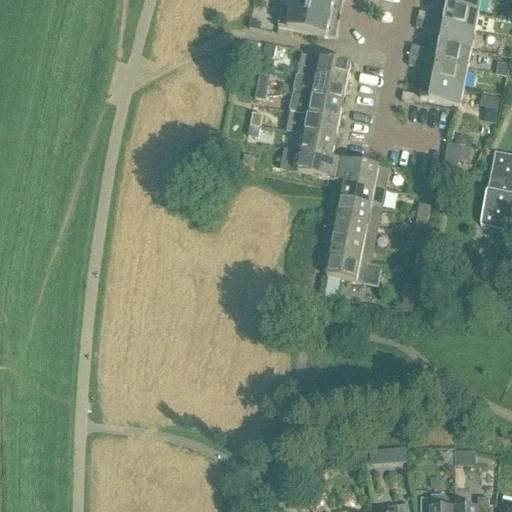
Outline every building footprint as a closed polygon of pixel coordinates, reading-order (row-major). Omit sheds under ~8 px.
[(284,0),(278,31),(327,41),(334,0),(284,0)] [(441,0),(439,8),(479,16),(481,0),(441,0)] [(419,15),(417,23),(429,26),(436,27),(475,35),(479,16),(439,8),(438,16),(437,16),(430,17),(419,15)] [(416,32),(427,34),(427,33),(429,33),(428,34),(434,36),(432,46),(471,54),(475,35),(436,27),(429,26),(417,23),(416,32)] [(251,24),(249,31),(260,34),(262,26),(251,24)] [(412,54),(410,61),(422,63),(429,65),(428,65),(467,73),(471,54),(432,46),(431,53),(413,50),(413,54),(412,54)] [(276,50),(266,48),(264,60),(274,62),(276,50)] [(303,59),(299,79),(347,88),(351,68),(303,59)] [(422,63),(410,61),(409,69),(420,71),(422,63)] [(428,65),(425,84),(464,91),(467,73),(428,65)] [(260,78),(258,90),(268,92),(270,80),(260,78)] [(299,79),(296,97),(343,107),(347,88),(299,79)] [(464,91),(425,84),(422,99),(421,103),(423,104),(460,111),(464,91)] [(268,92),(258,90),(255,102),(266,104),(268,92)] [(413,106),(415,98),(403,96),(402,104),(413,106)] [(501,102),(472,96),(469,108),(486,111),(483,124),(496,127),(501,102)] [(296,97),(292,116),(340,126),(343,107),(296,97)] [(422,108),(423,104),(421,103),(422,99),(415,98),(413,106),(422,108)] [(253,116),(250,128),(261,130),(263,118),(253,116)] [(340,126),(292,116),(288,134),(298,136),(298,137),(336,145),(340,126)] [(261,130),(250,128),(248,140),(258,142),(261,130)] [(298,137),(294,155),(294,156),(332,163),(336,145),(298,137)] [(447,149),(443,169),(456,171),(457,164),(459,151),(447,149)] [(470,153),(459,151),(457,164),(467,166),(470,153)] [(282,174),(289,176),(328,183),(332,163),(294,156),(294,155),(286,153),(282,174)] [(511,231),(511,159),(496,156),(488,192),(481,225),(511,231)] [(252,172),(255,160),(244,158),(242,170),(252,172)] [(350,166),(346,186),(385,193),(389,173),(350,166)] [(435,192),(437,179),(427,177),(424,190),(435,192)] [(346,186),(342,205),(381,212),(385,193),(346,186)] [(342,205),(339,223),(378,231),(381,212),(342,205)] [(421,208),(418,220),(429,222),(432,210),(421,208)] [(429,222),(418,220),(416,232),(427,234),(429,222)] [(339,223),(335,242),(374,250),(378,231),(339,223)] [(335,242),(331,261),(370,269),(374,250),(335,242)] [(413,246),(411,257),(422,259),(424,248),(413,246)] [(422,259),(411,257),(409,269),(419,271),(422,259)] [(370,269),(331,261),(327,281),(379,291),(383,271),(370,269)] [(414,302),(414,299),(420,300),(421,291),(416,291),(416,290),(405,288),(402,300),(414,302)] [(407,466),(406,452),(406,451),(394,452),(394,453),(395,467),(407,466)] [(421,511),(457,511),(457,507),(452,507),(449,503),(446,500),(443,499),(432,500),(432,502),(421,502),(421,511)] [(489,511),(489,501),(478,501),(477,511),(489,511)] [(511,511),(511,504),(503,503),(500,511),(511,511)]
